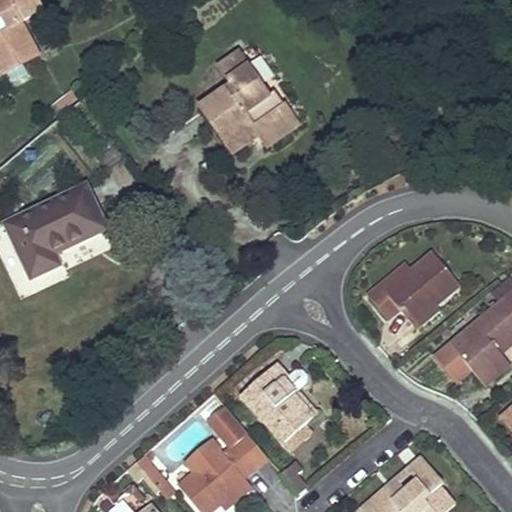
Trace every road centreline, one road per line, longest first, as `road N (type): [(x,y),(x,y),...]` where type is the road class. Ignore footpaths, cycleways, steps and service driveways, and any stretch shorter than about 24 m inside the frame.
road 1 (residential): [(58,482),(271,301)]
road 2 (residential): [(306,508),(422,413)]
road 3 (residential): [(422,413),(444,420),(511,492)]
